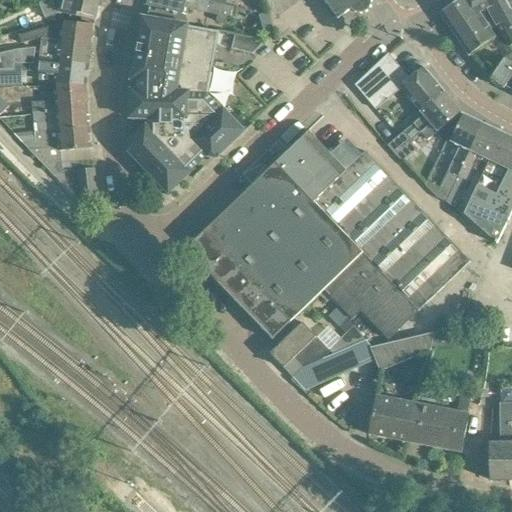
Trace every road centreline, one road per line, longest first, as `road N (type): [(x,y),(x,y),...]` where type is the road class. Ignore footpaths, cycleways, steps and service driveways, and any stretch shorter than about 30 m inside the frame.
road 1 (residential): [(511,503),(422,488),(334,443),(147,251)]
road 2 (residential): [(147,251),(406,3)]
road 3 (residential): [(127,0),(112,64),(113,170),(124,212),(147,251)]
road 4 (residential): [(511,118),(457,80),(406,3)]
